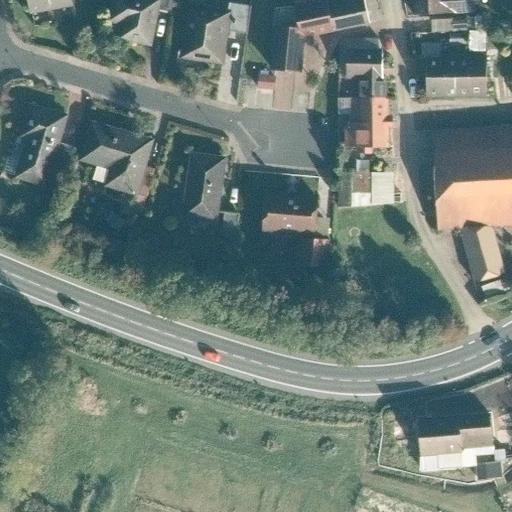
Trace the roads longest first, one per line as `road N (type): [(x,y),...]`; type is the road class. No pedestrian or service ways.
road 1 (secondary): [(0,268),(142,325),(310,374),(396,378),(494,349)]
road 2 (residential): [(494,349),(419,209),(405,55),(390,0)]
road 3 (residential): [(0,54),(238,124),(310,133)]
